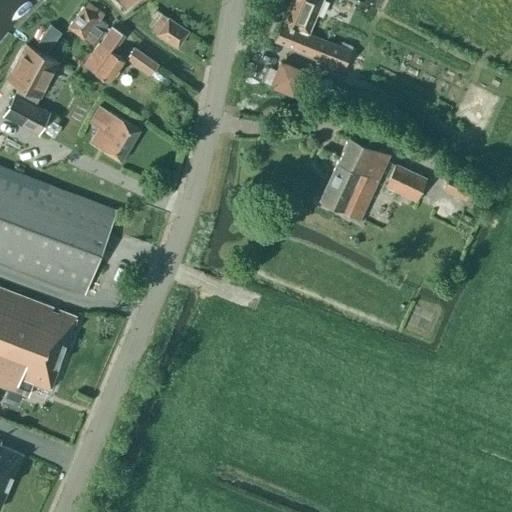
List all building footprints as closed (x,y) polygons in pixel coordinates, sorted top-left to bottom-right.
[(290,0),(273,40),(342,67),(350,50),(309,33),(322,0),(290,0)] [(67,26),(91,43),(106,23),(100,18),(103,14),(95,7),(92,12),(83,5),(67,26)] [(156,33),(176,47),(187,30),(167,17),(156,33)] [(111,25),(98,42),(83,64),(108,82),(124,60),(112,52),(125,35),(111,25)] [(54,38),(44,31),(36,43),(45,50),(54,38)] [(49,111),(35,104),(57,61),(24,43),(6,78),(23,87),(18,95),(13,93),(2,114),(37,133),(49,111)] [(150,75),(158,63),(134,46),(125,58),(150,75)] [(305,71),(280,59),(268,84),(293,95),(305,71)] [(98,104),(88,122),(97,127),(89,142),(103,150),(120,160),(139,128),(122,118),(121,118),(98,104)] [(387,126),(383,133),(399,142),(403,134),(387,126)] [(348,135),(318,199),(358,218),(388,154),(348,135)] [(396,162),(384,186),(415,201),(426,178),(396,162)] [(0,261),(83,293),(115,211),(0,166),(0,261)] [(464,200),(465,199),(467,194),(481,201),(486,190),(472,183),(473,182),(468,180),(450,171),(441,189),(464,200)] [(76,316),(0,287),(0,385),(18,392),(23,380),(48,389),(76,316)] [(0,502),(21,453),(0,443),(0,440),(0,502)]
